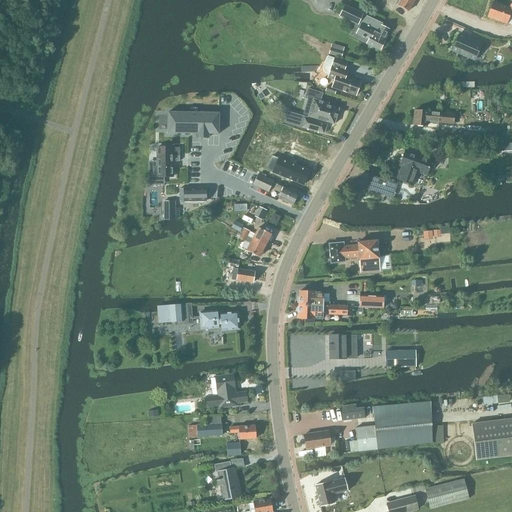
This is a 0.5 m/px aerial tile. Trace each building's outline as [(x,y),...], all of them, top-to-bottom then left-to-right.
[(408,11),(414,0),(400,0),(398,5),(408,11)] [(511,15),(511,0),(510,8),(493,2),(487,18),(506,24),(510,15),(511,15)] [(345,5),(340,16),(356,24),(350,36),(379,50),(384,41),(390,30),(380,26),(379,28),(360,20),(362,14),(345,5)] [(452,50),(476,60),(483,44),(459,34),(452,50)] [(342,57),(343,50),(331,47),(329,54),(342,57)] [(325,73),(329,74),(327,78),(334,80),(331,88),(328,87),(326,92),(334,94),(336,89),(356,96),(361,82),(346,77),(348,70),(345,69),(347,62),(329,55),(326,58),(323,69),(325,73)] [(312,123),(322,126),(323,121),(334,124),(339,109),(328,106),(329,104),(320,101),(322,93),(308,89),(305,98),(313,100),(308,117),(313,118),(312,123)] [(453,124),(454,114),(414,110),(413,125),(427,126),(428,120),(432,120),(431,122),(453,124)] [(218,114),(169,113),(168,133),(198,133),(198,137),(208,138),(208,134),(218,134),(218,114)] [(464,143),(465,133),(442,130),(441,140),(464,143)] [(322,154),(326,143),(302,133),(300,138),(310,142),(307,149),(322,154)] [(467,134),(467,141),(466,145),(486,146),(486,135),(467,134)] [(500,146),(500,152),(511,151),(511,143),(509,144),(509,145),(500,146)] [(157,147),(157,154),(157,177),(173,177),(173,161),(180,161),(180,154),(179,147),(173,147),(157,147)] [(427,173),(432,160),(405,150),(400,165),(404,167),(399,180),(413,185),(418,170),(427,173)] [(277,158),(271,172),(302,185),(308,170),(277,158)] [(368,175),(363,188),(393,198),(397,185),(368,175)] [(253,185),(268,192),(272,182),(258,176),(253,185)] [(295,199),(297,194),(277,184),(274,190),(281,193),(279,199),(292,205),(293,204),(295,203),(296,201),(295,199)] [(195,199),(215,197),(213,185),(194,187),(195,199)] [(163,201),(164,220),(175,220),(175,201),(163,201)] [(255,216),(262,220),(266,211),(260,207),(255,216)] [(276,225),(280,217),(273,214),(270,222),(276,225)] [(240,232),(244,225),(235,221),(231,227),(240,232)] [(242,233),(265,246),(271,234),(258,228),(255,234),(244,229),(242,233)] [(431,230),(422,231),(423,239),(432,238),(431,230)] [(265,246),(242,233),(239,238),(250,244),(246,250),(259,257),(265,246)] [(321,240),(322,258),(336,258),(336,255),(350,254),(351,270),(369,269),(368,238),(350,239),(350,242),(335,242),(335,239),(321,240)] [(212,258),(211,265),(223,267),(224,260),(212,258)] [(228,267),(238,269),(239,261),(229,260),(228,267)] [(254,272),(238,269),(237,273),(233,272),(232,277),(237,278),(236,280),(253,283),(254,272)] [(422,280),(411,280),(411,293),(422,293),(422,280)] [(315,292),(300,291),(299,297),(297,297),(297,303),(299,303),(299,305),(330,306),(330,302),(323,302),(324,293),(315,293),(315,292)] [(384,296),(360,295),(359,307),(383,308),(384,296)] [(160,322),(183,320),(182,304),(159,306),(160,322)] [(330,306),(299,305),(299,307),(297,307),(297,313),(299,313),(299,318),(314,319),(314,318),(323,318),(323,310),(329,310),(329,314),(347,315),(347,307),(330,306)] [(222,333),(235,332),(235,329),(238,329),(237,313),(220,314),(220,311),(217,311),(201,312),(201,328),(210,327),(210,330),(222,330),(222,333)] [(330,359),(346,359),(346,335),(330,335),(330,359)] [(386,367),(416,367),(416,351),(386,351),(386,367)] [(237,403),(247,402),(246,392),(236,393),(233,374),(215,376),(218,395),(206,397),(208,407),(219,406),(219,408),(237,406),(237,403)] [(505,395),(476,398),(477,406),(506,403),(505,395)] [(356,428),(357,442),(358,451),(432,442),(427,402),(372,407),(375,426),(356,428)] [(355,405),(341,407),(343,421),(365,418),(363,408),(356,409),(355,405)] [(511,419),(472,424),(476,460),(511,455),(511,419)] [(197,425),(197,426),(188,426),(189,438),(198,437),(197,437),(222,435),(221,424),(197,425)] [(444,442),(444,424),(436,425),(436,442),(444,442)] [(239,439),(256,439),(255,426),(239,427),(230,427),(230,433),(239,432),(239,439)] [(304,435),(306,449),(330,446),(329,438),(335,437),(334,431),(304,435)] [(227,456),(240,455),(239,443),(226,444),(227,456)] [(239,495),(240,495),(239,489),(238,489),(234,468),(231,469),(230,461),(214,465),(216,473),(218,472),(219,478),(217,479),(218,485),(220,485),(223,500),(239,497),(239,495)] [(470,499),(465,479),(425,489),(430,509),(470,499)] [(330,483),(316,486),(321,507),(334,504),(333,496),(349,492),(346,480),(330,483)] [(415,496),(387,504),(388,511),(406,511),(418,509),(415,496)] [(253,502),(254,509),(249,510),(250,511),(249,511),(272,511),(273,511),(272,506),(273,505),(271,499),(253,502)]
